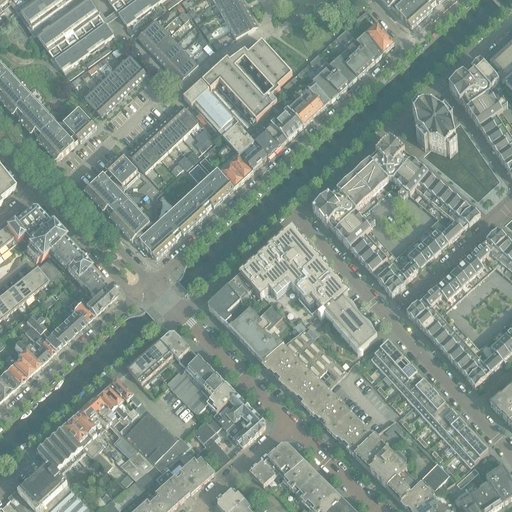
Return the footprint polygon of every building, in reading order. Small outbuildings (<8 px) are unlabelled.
[(105,20),(90,0),(0,0),(0,33),(21,16),(55,63),(72,50),(88,39),(105,26),(106,27),(115,21),(119,18),(118,17),(115,13),(111,16),(105,20)] [(106,0),(115,13),(118,17),(135,4),(141,0),(106,0)] [(161,4),(157,0),(141,0),(135,4),(144,16),(161,4)] [(220,15),(240,4),(238,0),(225,0),(215,6),(220,15)] [(410,30),(429,12),(442,0),(378,0),(389,11),(391,9),(410,30)] [(186,11),(192,6),(190,3),(187,5),(185,2),(182,5),(186,11)] [(173,3),(166,8),(168,11),(176,6),(173,3)] [(127,29),(144,16),(135,4),(118,17),(119,18),(127,29)] [(225,24),(245,13),(240,4),(220,15),(225,24)] [(162,11),(155,16),(157,19),(164,14),(162,11)] [(230,32),(250,21),(245,13),(225,24),(230,32)] [(190,20),(183,14),(181,15),(178,17),(185,25),(190,20)] [(357,26),(367,19),(364,15),(355,23),(355,24),(357,26)] [(155,16),(148,21),(150,25),(157,19),(155,16)] [(141,31),(150,25),(148,21),(139,27),(141,31)] [(236,42),(255,31),(250,21),(230,32),(236,42)] [(145,48),(163,31),(156,23),(138,40),(145,48)] [(97,51),(114,38),(106,27),(105,26),(88,39),(97,51)] [(394,48),(378,28),(366,38),(383,58),(394,48)] [(134,36),(130,29),(126,31),(131,38),(134,36)] [(152,56),(170,39),(163,31),(145,48),(152,56)] [(383,58),(366,38),(365,37),(357,44),(346,32),(336,41),(339,44),(347,53),(339,61),(357,81),(383,58)] [(97,51),(88,39),(72,50),(80,63),(97,51)] [(159,63),(177,46),(170,39),(152,56),(159,63)] [(291,76),(260,43),(251,51),(248,49),(243,52),(227,63),(225,60),(205,79),(203,77),(199,81),(201,83),(199,84),(208,93),(214,88),(252,128),(263,117),(270,110),(278,118),(285,111),(283,109),(281,111),(270,99),(279,91),(277,89),(291,76)] [(166,71),(184,53),(177,46),(159,63),(166,71)] [(103,59),(112,52),(109,49),(100,56),(103,59)] [(64,75),(80,63),(72,50),(55,63),(64,75)] [(116,59),(123,54),(119,50),(112,55),(116,59)] [(511,50),(491,69),(499,78),(496,81),(502,87),(505,84),(511,91),(511,50)] [(173,78),(191,61),(184,53),(166,71),(173,78)] [(100,56),(93,61),(96,64),(103,59),(100,56)] [(357,81),(339,61),(330,68),(319,56),(310,65),(320,77),(312,85),(314,87),(313,87),(330,106),(357,81)] [(145,75),(130,59),(122,66),(139,84),(147,77),(145,75)] [(93,61),(86,66),(89,69),(96,64),(93,61)] [(98,71),(107,64),(104,61),(95,67),(98,71)] [(182,84),(198,69),(191,61),(173,78),(180,86),(182,84)] [(507,110),(498,96),(504,91),(499,85),(480,64),(464,78),(463,77),(449,90),(460,106),(461,105),(480,132),(491,124),(503,116),(501,114),(507,110)] [(139,84),(122,66),(115,73),(132,91),(139,84)] [(25,94),(7,75),(0,67),(0,100),(8,109),(25,94)] [(90,77),(98,71),(95,67),(87,73),(90,77)] [(82,69),(75,74),(77,77),(85,72),(82,69)] [(132,91),(115,73),(107,80),(124,98),(132,91)] [(75,74),(67,79),(70,83),(70,82),(77,77),(75,74)] [(124,98),(107,80),(100,87),(117,105),(124,98)] [(117,105),(100,87),(93,94),(109,112),(117,105)] [(194,109),(208,96),(199,87),(196,90),(196,89),(194,90),(195,91),(184,101),(189,108),(192,111),(194,109)] [(330,106),(313,87),(306,92),(309,96),(310,96),(324,111),(330,106)] [(324,111),(310,96),(309,96),(306,92),(306,93),(304,91),(298,97),(317,118),(324,111)] [(49,120),(39,109),(25,94),(8,109),(33,135),(49,120)] [(109,112),(93,94),(85,101),(100,117),(99,117),(100,118),(100,117),(102,119),(109,112)] [(233,123),(208,96),(194,109),(228,146),(242,134),(238,129),(238,128),(234,123),(233,123)] [(317,118),(298,97),(285,109),(304,130),(317,118)] [(268,163),(304,130),(294,119),(286,110),(285,111),(278,118),(269,126),(268,125),(260,132),(250,142),(267,162),(268,163)] [(199,127),(184,112),(183,111),(175,118),(190,134),(199,127)] [(456,148),(451,132),(450,130),(452,128),(453,127),(445,118),(442,121),(440,119),(424,113),(423,115),(421,112),(420,111),(412,118),(415,122),(414,123),(418,139),(420,141),(417,144),(425,153),(428,150),(430,152),(445,158),(447,156),(450,160),(458,153),(455,149),(456,148)] [(59,163),(86,137),(94,129),(90,126),(79,113),(60,131),(49,120),(33,135),(59,163)] [(190,134),(175,118),(168,125),(183,141),(190,134)] [(491,124),(480,132),(486,141),(503,129),(497,120),(491,124)] [(183,141),(168,125),(160,132),(175,149),(183,141)] [(503,129),(486,141),(492,150),(510,138),(503,129)] [(175,149),(160,132),(153,139),(168,155),(175,149)] [(202,148),(210,140),(212,139),(205,132),(196,140),(202,148)] [(250,142),(246,138),(242,134),(228,146),(218,155),(227,166),(243,184),(248,180),(253,175),(254,175),(253,174),(252,173),(255,171),(256,172),(265,165),(264,164),(267,162),(250,142)] [(511,141),(510,138),(492,150),(498,159),(511,149),(511,141)] [(168,155),(153,139),(146,146),(161,162),(163,160),(167,157),(168,155)] [(203,155),(214,144),(210,140),(202,148),(199,151),(203,155)] [(429,178),(404,157),(405,156),(390,143),(376,156),(377,158),(353,179),(372,200),(388,186),(388,185),(389,185),(388,185),(385,181),(387,180),(388,181),(389,182),(392,182),(393,181),(395,183),(393,185),(410,200),(415,194),(419,189),(420,189),(429,178)] [(161,162),(146,146),(138,153),(153,169),(161,162)] [(211,159),(217,154),(213,149),(207,155),(211,159)] [(511,149),(498,159),(504,168),(511,162),(511,149)] [(153,169),(138,153),(130,161),(145,176),(153,169)] [(195,156),(188,162),(193,167),(199,161),(195,156)] [(185,159),(178,166),(179,166),(183,171),(187,173),(193,167),(188,162),(185,159)] [(154,232),(143,221),(119,194),(138,176),(123,160),(87,193),(138,247),(140,245),(154,232)] [(175,178),(183,171),(179,166),(171,173),(175,178)] [(243,184),(227,166),(218,173),(233,190),(232,190),(234,192),(243,184)] [(0,202),(4,200),(14,192),(0,173),(0,207),(1,207),(0,205),(0,202)] [(225,197),(232,190),(233,190),(218,173),(183,206),(198,222),(225,197)] [(424,201),(437,185),(429,178),(420,189),(419,189),(415,194),(424,201)] [(352,217),(352,215),(352,214),(353,212),(355,215),(356,215),(372,200),(353,179),(330,201),(328,199),(327,200),(313,213),(312,214),(313,215),(326,229),(327,230),(328,229),(350,252),(360,243),(366,239),(371,234),(356,217),(355,217),(353,219),(351,218),(352,217)] [(151,189),(146,185),(142,189),(142,188),(138,192),(138,193),(147,194),(151,189)] [(432,208),(445,192),(437,185),(424,201),(432,208)] [(440,215),(454,199),(445,192),(432,208),(440,215)] [(448,222),(462,206),(454,199),(440,215),(448,222)] [(155,261),(190,229),(198,222),(183,206),(154,232),(140,245),(155,261)] [(457,225),(460,222),(470,213),(462,206),(448,222),(455,227),(457,225)] [(74,253),(69,248),(64,242),(59,237),(55,232),(54,231),(50,227),(50,228),(35,212),(31,212),(24,217),(12,227),(5,232),(15,245),(16,246),(22,240),(29,247),(26,250),(28,252),(26,254),(32,261),(35,265),(38,262),(40,264),(47,258),(63,275),(67,272),(77,282),(90,270),(91,270),(80,259),(79,259),(74,253)] [(469,230),(480,220),(471,212),(470,213),(460,222),(457,225),(463,232),(462,234),(462,235),(468,229),(469,230)] [(448,248),(461,236),(462,235),(462,234),(463,232),(457,225),(455,227),(441,239),(440,238),(440,239),(448,248)] [(15,245),(5,232),(0,236),(0,243),(7,252),(15,245)] [(246,273),(241,278),(256,297),(261,301),(263,299),(267,296),(270,294),(273,298),(289,283),(293,287),(291,289),(300,300),(298,301),(312,317),(319,311),(323,315),(332,307),(334,310),(343,302),(348,298),(305,248),(307,247),(307,245),(305,243),(303,243),(302,244),(302,243),(301,244),(296,238),(297,238),(296,237),(296,238),(293,235),(290,234),(290,235),(289,234),(289,235),(280,243),(281,244),(252,269),(246,273)] [(448,248),(440,239),(440,238),(437,234),(429,241),(441,254),(448,248)] [(495,252),(506,241),(497,234),(486,244),(487,245),(495,252)] [(357,260),(372,246),(366,239),(360,243),(350,252),(357,260)] [(441,254),(429,241),(422,247),(434,260),(441,254)] [(503,259),(511,248),(511,247),(506,242),(506,241),(495,252),(503,259)] [(495,252),(487,245),(471,259),(480,268),(479,267),(495,252)] [(364,268),(380,254),(372,246),(357,260),(364,268)] [(434,260),(422,247),(415,254),(427,267),(434,260)] [(511,266),(511,265),(511,248),(503,259),(511,266)] [(372,277),(382,267),(388,263),(380,254),(364,268),(372,277)] [(427,267),(415,254),(407,261),(411,265),(412,264),(420,273),(427,267)] [(480,268),(471,259),(464,265),(473,275),(480,268)] [(407,285),(420,273),(412,264),(411,265),(412,266),(400,277),(407,285)] [(473,275),(464,265),(457,272),(465,281),(473,275)] [(395,281),(400,277),(393,269),(388,273),(377,283),(384,291),(384,292),(395,281)] [(108,289),(90,270),(77,282),(76,282),(93,298),(95,301),(108,289)] [(465,281),(457,272),(450,278),(458,287),(465,281)] [(38,275),(37,273),(30,279),(31,281),(40,292),(48,286),(44,281),(42,279),(40,277),(38,275)] [(402,289),(407,285),(400,277),(395,281),(384,292),(392,301),(403,290),(402,289)] [(256,297),(241,278),(233,285),(239,292),(242,290),(249,297),(251,296),(254,299),(256,297)] [(458,287),(450,278),(443,285),(451,294),(458,287)] [(40,292),(31,281),(30,279),(22,285),(23,287),(32,298),(40,292)] [(32,298),(23,287),(22,285),(15,291),(16,293),(25,304),(32,298)] [(252,300),(249,297),(242,290),(239,292),(233,285),(228,290),(247,310),(250,307),(248,305),(252,300)] [(451,294),(443,285),(436,291),(444,300),(451,294)] [(105,310),(117,299),(108,289),(95,301),(105,310)] [(247,310),(228,290),(221,297),(234,311),(240,305),(246,311),(247,310)] [(25,304),(16,293),(15,291),(7,297),(8,299),(17,310),(25,304)] [(431,310),(443,300),(444,301),(444,300),(436,291),(424,302),(431,310)] [(87,327),(105,310),(95,301),(93,298),(88,302),(81,296),(67,308),(73,314),(74,315),(76,314),(87,327)] [(17,310),(8,299),(7,297),(0,302),(0,303),(1,305),(10,316),(17,310)] [(234,311),(221,297),(213,303),(228,317),(234,311)] [(47,311),(56,303),(52,298),(43,306),(47,311)] [(323,315),(325,318),(324,318),(333,328),(341,338),(350,348),(358,357),(373,345),(377,341),(368,331),(367,329),(360,321),(353,313),(352,311),(351,310),(350,310),(343,302),(334,310),(332,307),(323,315)] [(426,315),(431,310),(424,302),(418,307),(418,306),(406,316),(414,325),(425,315),(426,315)] [(10,316),(1,305),(0,303),(0,319),(2,322),(10,316)] [(231,320),(228,317),(213,303),(208,308),(209,311),(217,319),(216,319),(230,331),(240,323),(234,317),(231,320)] [(280,333),(274,328),(283,319),(272,308),(262,317),(258,322),(250,313),(240,323),(230,331),(263,366),(284,348),(274,338),(280,333)] [(76,314),(74,315),(70,319),(81,332),(87,327),(76,314)] [(433,323),(426,315),(425,315),(414,325),(415,325),(422,332),(433,323)] [(49,338),(45,334),(46,333),(29,317),(22,323),(55,355),(64,348),(52,335),(49,338)] [(81,332),(70,319),(64,325),(75,337),(81,332)] [(55,355),(22,323),(16,328),(26,338),(34,346),(30,350),(26,346),(21,350),(40,369),(55,355)] [(431,342),(442,333),(439,329),(433,323),(422,332),(428,339),(431,342)] [(75,337),(64,325),(58,330),(69,342),(75,337)] [(308,329),(304,332),(314,342),(317,338),(308,329)] [(69,342),(58,330),(52,335),(64,348),(69,342)] [(263,366),(262,367),(273,378),(275,380),(281,386),(286,391),(325,353),(314,342),(304,333),(300,336),(284,348),(263,366)] [(439,351),(449,341),(442,333),(431,342),(439,351)] [(190,352),(182,344),(174,337),(170,337),(161,345),(176,361),(179,364),(190,352)] [(446,359),(457,349),(449,341),(439,351),(446,359)] [(511,356),(511,347),(509,343),(501,350),(510,359),(511,356)] [(176,361),(161,345),(155,350),(170,367),(176,361)] [(25,382),(40,369),(21,350),(18,346),(14,349),(19,354),(21,356),(18,360),(20,362),(17,364),(10,357),(5,361),(12,368),(12,369),(25,382)] [(384,350),(371,362),(378,370),(396,354),(388,346),(384,350)] [(454,367),(464,357),(457,349),(446,359),(454,367)] [(170,367),(155,350),(148,356),(163,373),(170,367)] [(510,359),(501,350),(494,356),(502,365),(510,359)] [(179,399),(208,370),(190,352),(179,364),(187,372),(181,378),(179,375),(167,387),(169,389),(179,399)] [(325,353),(286,391),(295,401),(297,402),(298,403),(308,413),(330,393),(347,375),(335,364),(325,353)] [(396,354),(378,370),(385,378),(403,362),(396,354)] [(163,373),(148,356),(142,362),(156,379),(163,373)] [(491,376),(502,365),(494,356),(495,357),(484,368),(491,376)] [(461,375),(471,365),(464,357),(454,367),(461,375)] [(156,379),(142,362),(135,368),(150,384),(156,379)] [(403,362),(385,378),(392,386),(410,370),(403,362)] [(479,373),(478,373),(471,365),(461,375),(468,382),(467,383),(467,384),(479,373)] [(150,384),(135,368),(129,374),(143,390),(150,384)] [(485,381),(488,378),(491,376),(484,368),(478,373),(479,373),(467,384),(475,392),(486,382),(485,381)] [(0,382),(12,395),(25,382),(12,369),(0,380),(0,382)] [(188,408),(217,379),(208,370),(179,399),(188,408)] [(410,370),(392,386),(399,394),(417,378),(410,370)] [(417,378),(399,394),(406,401),(424,385),(419,380),(417,378)] [(205,409),(207,407),(225,387),(217,379),(188,408),(197,417),(205,410),(205,409)] [(0,405),(12,395),(0,382),(0,405)] [(138,403),(118,384),(111,390),(143,421),(149,415),(145,411),(138,403)] [(424,385),(406,401),(414,409),(431,393),(424,385)] [(216,416),(235,397),(225,387),(207,407),(212,411),(212,412),(216,416)] [(511,389),(500,400),(500,399),(490,408),(501,421),(502,420),(511,430),(511,389)] [(143,421),(111,390),(104,396),(137,428),(143,421)] [(330,393),(308,413),(310,415),(314,419),(318,423),(321,425),(326,431),(331,436),(352,414),(330,393)] [(431,393),(414,409),(421,417),(438,401),(431,393)] [(137,428),(104,396),(97,402),(130,434),(137,428)] [(264,433),(265,432),(265,427),(264,426),(264,425),(235,397),(216,416),(213,419),(207,426),(206,425),(205,425),(193,435),(203,447),(203,446),(206,449),(206,450),(223,469),(231,461),(214,443),(219,438),(217,435),(223,430),(227,434),(226,434),(234,443),(242,452),(242,451),(259,437),(264,433)] [(438,401),(421,417),(428,425),(445,409),(445,408),(438,401)] [(153,467),(125,440),(130,434),(97,402),(81,416),(100,435),(101,436),(109,429),(119,440),(114,446),(130,461),(120,469),(136,484),(154,469),(152,467),(153,467)] [(445,409),(428,425),(435,432),(452,416),(445,409)] [(352,414),(331,436),(341,446),(343,448),(346,450),(349,453),(354,459),(354,458),(366,447),(376,439),(352,414)] [(143,498),(147,495),(146,494),(144,492),(147,490),(154,484),(168,472),(172,476),(174,474),(170,470),(179,461),(184,466),(189,462),(185,457),(191,451),(187,447),(189,444),(187,442),(185,445),(184,443),(183,443),(179,446),(177,444),(178,443),(149,415),(143,421),(137,428),(130,434),(125,440),(153,467),(155,469),(147,476),(146,476),(126,493),(103,511),(121,511),(126,508),(128,511),(129,511),(136,506),(132,502),(133,502),(136,506),(144,499),(143,498)] [(100,435),(81,416),(73,423),(103,452),(106,449),(107,446),(98,438),(100,435)] [(452,416),(435,432),(442,440),(459,424),(452,416)] [(103,452),(73,423),(63,432),(75,443),(87,455),(93,461),(103,452)] [(459,424),(442,440),(449,448),(467,432),(459,424)] [(87,455),(75,443),(63,432),(57,437),(79,462),(87,455)] [(414,444),(402,432),(399,436),(410,448),(414,444)] [(467,432),(449,448),(456,456),(474,440),(467,432)] [(79,462),(57,437),(51,443),(72,468),(79,462)] [(366,447),(354,458),(364,468),(377,481),(381,485),(395,499),(401,506),(418,489),(415,485),(405,476),(408,474),(403,469),(406,465),(406,461),(399,454),(395,454),(392,458),(389,455),(379,445),(380,443),(376,439),(366,447)] [(474,440),(456,456),(463,463),(481,447),(479,445),(474,440)] [(72,468),(51,443),(44,449),(66,473),(72,468)] [(122,460),(108,447),(104,452),(117,465),(122,460)] [(481,447),(463,463),(471,471),(488,455),(481,447)] [(317,478),(287,449),(282,449),(282,448),(250,477),(251,478),(264,490),(269,496),(275,490),(277,492),(281,488),(279,486),(282,484),(287,489),(292,494),(296,498),(317,478)] [(66,473),(44,449),(38,455),(49,468),(59,479),(66,473)] [(497,463),(493,457),(493,458),(489,461),(487,462),(491,467),(497,463)] [(214,477),(201,462),(200,461),(196,464),(194,462),(179,476),(182,479),(178,482),(190,497),(191,498),(214,477)] [(435,500),(432,497),(449,479),(437,467),(419,485),(420,487),(418,489),(401,506),(407,511),(417,511),(433,501),(435,500)] [(89,511),(62,482),(61,481),(59,479),(49,468),(49,469),(46,472),(44,471),(32,482),(10,503),(18,511),(89,511)] [(511,501),(511,484),(502,470),(486,481),(488,485),(496,497),(504,507),(511,501)] [(474,471),(456,487),(460,491),(472,481),(479,475),(474,471)] [(173,511),(190,497),(178,482),(173,477),(161,488),(163,490),(155,497),(158,500),(154,503),(161,511),(173,511)] [(127,478),(120,485),(126,490),(133,483),(127,478)] [(331,511),(341,502),(329,490),(317,478),(296,498),(301,502),(305,507),(310,511),(331,511)] [(496,511),(504,507),(496,497),(488,485),(479,491),(481,493),(469,500),(468,498),(460,504),(461,506),(460,507),(462,511),(496,511)] [(252,511),(245,503),(234,491),(219,504),(219,510),(220,511),(252,511)] [(445,511),(444,509),(442,509),(440,506),(444,503),(439,497),(435,500),(433,501),(417,511),(445,511)] [(350,511),(341,502),(331,511),(350,511)] [(161,511),(154,503),(150,507),(148,504),(138,511),(161,511)]
